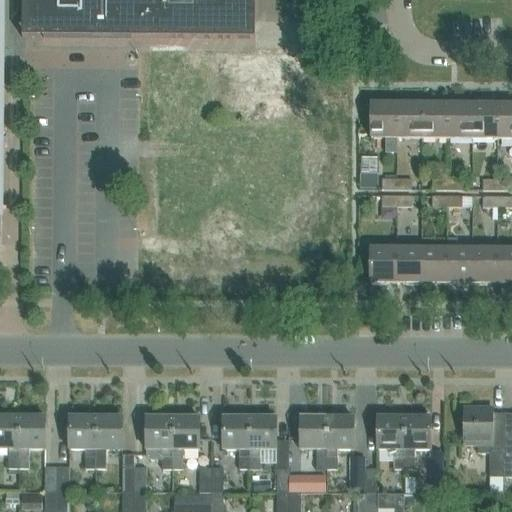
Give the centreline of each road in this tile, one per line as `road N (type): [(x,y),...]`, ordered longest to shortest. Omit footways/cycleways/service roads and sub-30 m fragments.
road 1 (tertiary): [(511,353),(0,350)]
road 2 (residential): [(511,50),(422,51),(404,31),(400,0)]
